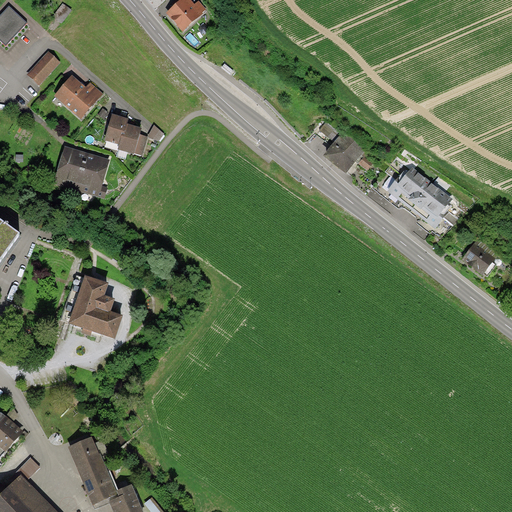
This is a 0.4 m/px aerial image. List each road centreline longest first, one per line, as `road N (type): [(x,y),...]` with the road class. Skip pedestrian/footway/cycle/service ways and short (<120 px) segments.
road 1 (tertiary): [(131,0),(174,52),(258,128),(511,325)]
road 2 (unknown): [(50,133),(2,87),(3,72),(37,46),(56,48),(141,122)]
road 3 (residential): [(0,380),(82,505)]
